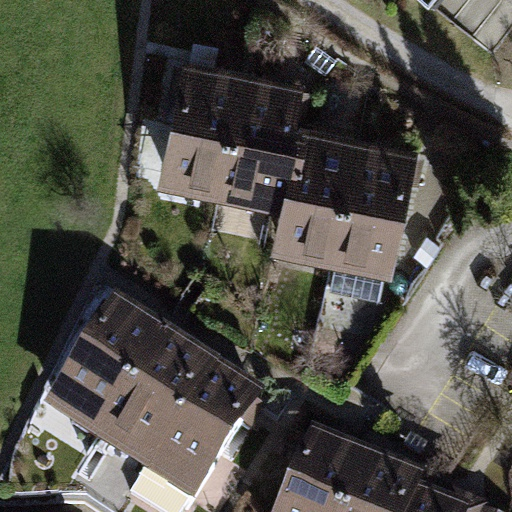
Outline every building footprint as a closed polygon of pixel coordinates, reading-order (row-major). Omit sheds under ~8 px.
[(335,60),(317,48),(307,63),(325,75),(335,60)] [(158,183),(212,194),(238,69),(183,58),(158,183)] [(212,194),(280,208),(296,126),(304,83),(238,69),(212,194)] [(296,126),(280,208),(270,250),(330,262),(355,137),(296,126)] [(415,149),(355,137),(330,262),(391,274),(415,149)] [(115,306),(46,413),(97,445),(165,338),(115,306)] [(218,371),(165,338),(97,445),(149,479),(218,371)] [(192,511),(264,400),(218,371),(149,479),(138,497),(161,511),(192,511)] [(347,511),(369,463),(313,438),(280,511),(347,511)] [(419,484),(369,463),(347,511),(406,511),(415,493),(419,484)] [(461,511),(415,493),(406,511),(461,511)] [(470,511),(489,511),(491,509),(475,502),(470,511)]
